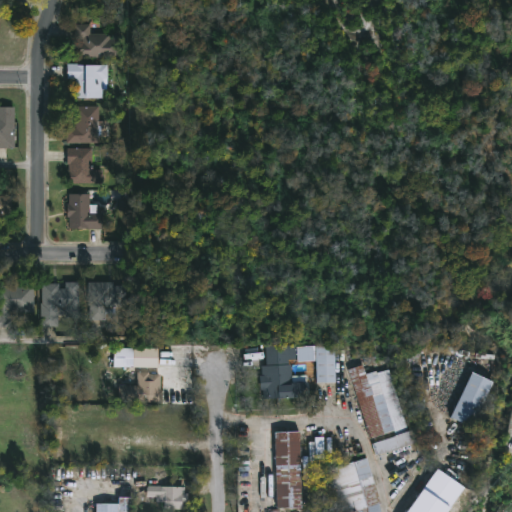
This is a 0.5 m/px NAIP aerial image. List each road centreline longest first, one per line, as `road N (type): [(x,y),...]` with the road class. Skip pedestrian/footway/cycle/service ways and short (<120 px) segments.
road 1 (residential): [(51,0),(38,57),(39,258)]
road 2 (residential): [(218,362),(219,511)]
road 3 (residential): [(0,258),(133,258)]
